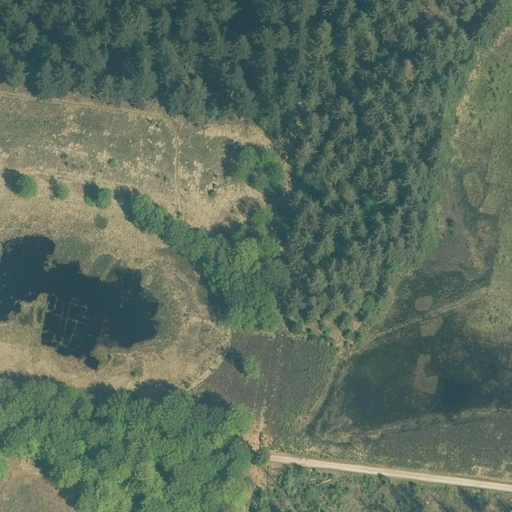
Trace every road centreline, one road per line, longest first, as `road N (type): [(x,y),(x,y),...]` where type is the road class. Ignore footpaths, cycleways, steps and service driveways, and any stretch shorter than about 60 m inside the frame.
road 1 (track): [(162,440),(0,416)]
road 2 (track): [(399,473),(261,456)]
